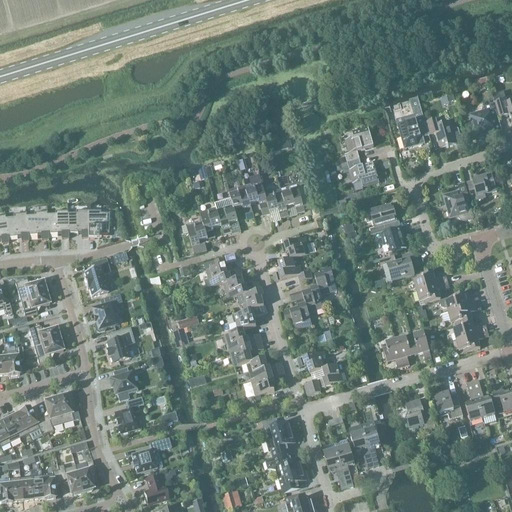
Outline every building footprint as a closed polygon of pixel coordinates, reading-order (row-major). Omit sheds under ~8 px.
[(504,93),(492,96),(494,101),(499,119),(510,115),(511,123),(511,102),(507,104),(504,93)] [(485,111),(470,116),(476,139),(495,134),(491,122),(499,120),(499,119),(494,101),(483,104),(485,111)] [(424,119),(398,126),(402,139),(405,137),(409,149),(423,145),(421,139),(429,137),(425,123),(424,119)] [(436,120),(425,123),(429,137),(437,134),(441,149),(447,148),(447,149),(449,148),(448,147),(450,147),(450,148),(462,144),(458,129),(452,131),(450,123),(438,126),(436,120)] [(349,154),(345,156),(345,158),(347,164),(360,160),(358,153),(374,148),(368,129),(352,133),(353,139),(346,141),(349,154)] [(347,164),(341,166),(344,176),(350,174),(353,185),(361,183),(363,189),(379,184),(374,165),(362,168),(360,160),(347,164)] [(476,181),(467,184),(472,202),(486,198),(485,196),(496,192),(491,174),(475,179),(476,181)] [(251,185),(245,187),(250,206),(259,204),(263,218),(270,215),(270,214),(265,196),(265,195),(261,182),(259,176),(249,179),(251,185)] [(450,220),(459,218),(459,220),(461,221),(463,222),(465,222),(467,222),(473,220),(471,212),(467,213),(464,202),(469,201),(465,185),(458,186),(460,192),(443,197),(450,220)] [(296,186),(280,191),(286,209),(293,207),(296,216),(304,213),(296,186)] [(228,192),(230,200),(231,205),(232,205),(234,211),(242,209),(246,222),(254,220),(250,206),(245,187),(228,192)] [(265,195),(265,196),(270,214),(277,212),(280,221),(288,218),(286,209),(280,191),(265,195)] [(230,200),(214,205),(215,209),(221,228),(220,228),(223,237),(231,235),(228,226),(238,223),(234,211),(232,205),(231,205),(230,200)] [(373,223),(375,229),(370,230),(372,236),(386,232),(401,228),(399,222),(397,222),(392,205),(370,212),(364,213),(367,224),(373,223)] [(215,209),(199,214),(202,222),(207,241),(215,239),(212,231),(220,228),(221,228),(215,209)] [(47,215),(48,235),(57,235),(57,236),(58,236),(58,235),(61,234),(61,240),(67,240),(68,240),(69,240),(68,234),(68,214),(68,212),(55,213),(55,215),(47,215)] [(68,214),(68,234),(77,234),(77,236),(78,236),(78,234),(81,234),(81,240),(87,240),(88,240),(88,212),(87,212),(76,212),(76,214),(68,214)] [(101,212),(88,212),(88,240),(100,240),(100,234),(109,235),(109,214),(101,214),(101,212)] [(26,217),(28,237),(28,236),(37,236),(37,237),(38,237),(38,236),(41,235),(41,241),(47,241),(48,241),(49,241),(48,235),(47,215),(47,213),(34,214),(34,216),(26,217)] [(14,218),(5,219),(8,239),(17,238),(17,239),(18,239),(17,238),(21,237),(21,243),(28,242),(28,243),(29,243),(28,236),(28,237),(26,217),(26,214),(13,216),(14,218)] [(0,239),(1,240),(2,245),(8,245),(9,245),(8,239),(5,219),(6,219),(5,217),(0,217),(0,239)] [(202,222),(186,227),(194,256),(207,252),(205,247),(199,248),(198,244),(207,241),(202,222)] [(381,236),(384,247),(387,246),(389,254),(407,249),(404,240),(401,230),(381,236)] [(280,255),(288,253),(291,261),(297,259),(297,260),(310,256),(305,239),(278,247),(280,255)] [(396,262),(394,257),(379,261),(381,267),(387,265),(392,282),(414,276),(409,259),(396,262)] [(291,261),(278,264),(281,273),(272,276),(275,284),(297,277),(302,276),(301,275),(297,260),(297,259),(291,261)] [(213,263),(203,266),(205,272),(208,281),(204,282),(206,290),(210,289),(223,285),(222,285),(232,282),(230,275),(228,275),(225,267),(227,267),(225,260),(213,263)] [(110,274),(106,261),(91,265),(93,271),(85,274),(84,274),(84,275),(86,279),(85,279),(84,280),(87,290),(87,291),(89,290),(91,298),(91,299),(92,299),(92,298),(107,294),(108,294),(107,293),(102,276),(110,274)] [(232,282),(222,285),(223,285),(223,286),(227,301),(237,299),(240,298),(239,297),(249,294),(246,287),(244,288),(242,280),(244,280),(241,271),(230,275),(232,282)] [(314,278),(315,283),(317,289),(320,298),(321,297),(336,293),(330,271),(322,273),(323,276),(314,278)] [(302,276),(297,277),(299,283),(311,280),(309,273),(301,275),(302,276)] [(433,273),(429,274),(417,277),(418,282),(414,283),(417,293),(448,284),(446,278),(435,281),(433,273)] [(20,302),(47,294),(45,285),(44,285),(43,283),(29,287),(27,281),(15,285),(17,291),(20,302)] [(240,298),(237,299),(239,306),(242,305),(244,313),(244,314),(264,308),(261,299),(264,299),(261,291),(260,291),(258,284),(246,287),(249,294),(239,297),(240,298)] [(448,284),(417,293),(420,303),(421,307),(425,306),(441,301),(438,293),(450,290),(448,284)] [(302,294),(289,297),(291,304),(295,303),(303,301),(304,307),(307,315),(308,315),(324,310),(321,297),(320,298),(317,289),(310,291),(310,294),(302,296),(302,294)] [(0,313),(4,312),(5,315),(12,313),(8,301),(2,303),(0,294),(0,313)] [(50,303),(47,294),(20,302),(23,313),(25,319),(37,316),(35,310),(49,306),(49,303),(50,303)] [(467,303),(464,294),(449,299),(440,301),(441,303),(440,304),(441,307),(444,309),(447,308),(449,314),(480,305),(478,299),(467,303)] [(96,325),(94,327),(96,333),(98,334),(104,332),(106,330),(115,327),(110,307),(121,304),(119,297),(100,302),(102,309),(92,312),(94,319),(96,325)] [(296,332),(311,328),(312,328),(308,315),(307,315),(304,307),(303,301),(295,303),(298,311),(289,313),(289,311),(283,313),(286,325),(293,323),(296,332)] [(482,311),(480,305),(449,314),(442,316),(444,323),(451,321),(452,324),(456,323),(457,327),(472,322),(470,315),(482,311)] [(244,313),(232,317),(236,332),(237,334),(243,332),(256,328),(253,320),(265,317),(268,316),(265,307),(264,308),(244,314),(244,313)] [(199,325),(197,318),(178,323),(180,331),(199,325)] [(472,322),(457,327),(458,331),(454,332),(457,342),(488,333),(486,327),(474,330),(472,322)] [(31,338),(34,349),(61,341),(59,332),(57,332),(57,330),(43,334),(41,328),(29,332),(30,338),(31,338)] [(107,344),(109,351),(106,352),(108,359),(111,358),(113,364),(130,359),(126,347),(134,344),(130,330),(109,336),(111,343),(107,344)] [(188,346),(185,335),(184,330),(174,333),(179,349),(188,346)] [(236,332),(224,336),(229,353),(261,343),(259,336),(245,340),(243,332),(237,334),(236,332)] [(415,340),(411,341),(415,357),(423,355),(425,362),(432,361),(429,350),(424,333),(414,336),(415,340)] [(489,339),(488,333),(457,342),(459,352),(464,351),(465,355),(480,350),(478,342),(489,339)] [(406,339),(396,341),(404,369),(410,367),(408,359),(415,357),(411,341),(407,343),(406,339)] [(61,341),(34,349),(37,360),(39,366),(51,362),(49,356),(63,352),(62,350),(64,350),(61,341)] [(404,369),(396,341),(386,344),(387,348),(383,350),(387,365),(396,363),(398,370),(404,369)] [(261,343),(229,353),(234,370),(246,366),(246,365),(252,363),(250,355),(263,351),(261,343)] [(16,353),(5,354),(6,359),(8,378),(19,376),(18,362),(24,361),(23,349),(16,349),(16,353)] [(329,370),(328,370),(324,353),(297,361),(299,369),(307,367),(310,376),(323,372),(329,370)] [(0,377),(8,377),(8,378),(6,359),(0,359),(0,377)] [(252,363),(246,365),(246,366),(251,382),(284,372),(281,364),(279,365),(268,368),(265,360),(252,363)] [(317,383),(304,386),(308,398),(320,394),(319,391),(346,383),(341,366),(328,370),(329,370),(323,372),(325,380),(317,383)] [(110,384),(111,389),(113,389),(115,396),(126,393),(126,396),(137,392),(135,385),(133,386),(130,376),(129,377),(127,370),(113,374),(115,381),(111,382),(111,383),(110,384)] [(284,372),(251,382),(255,398),(274,392),(272,384),(286,380),(284,372)] [(479,382),(473,384),(483,420),(495,417),(490,399),(483,401),(481,394),(482,393),(479,382)] [(483,420),(473,384),(467,386),(470,397),(471,397),(473,404),(465,406),(470,424),(483,420)] [(511,411),(511,393),(511,392),(505,394),(504,391),(493,394),(499,415),(504,414),(511,411)] [(463,418),(457,397),(450,399),(449,393),(434,397),(440,416),(447,414),(449,422),(463,418)] [(164,395),(152,395),(153,405),(164,405),(164,395)] [(80,421),(76,409),(70,411),(66,397),(64,397),(64,396),(55,399),(63,426),(74,423),(80,421)] [(63,426),(55,399),(46,401),(46,402),(44,403),(48,417),(41,419),(48,434),(53,433),(52,429),(63,426)] [(126,404),(128,411),(114,415),(117,422),(116,422),(118,428),(121,436),(139,431),(134,415),(140,413),(138,408),(144,407),(141,399),(126,404)] [(406,419),(410,430),(424,426),(426,432),(436,430),(431,412),(424,414),(420,401),(405,406),(409,419),(406,419)] [(48,434),(41,419),(36,422),(29,409),(19,414),(29,435),(39,430),(42,437),(48,434)] [(176,412),(163,417),(167,428),(180,424),(176,412)] [(20,440),(29,435),(19,414),(19,415),(10,420),(20,440)] [(20,440),(10,420),(0,424),(10,445),(20,440)] [(277,420),(263,425),(266,435),(271,433),(273,440),(282,437),(292,434),(289,423),(279,427),(277,420)] [(10,445),(0,424),(0,448),(0,449),(10,445)] [(375,424),(362,427),(364,433),(374,469),(380,467),(377,456),(376,457),(374,449),(382,447),(377,429),(375,424)] [(362,427),(349,431),(356,454),(364,452),(366,459),(364,460),(367,470),(374,469),(364,433),(362,427)] [(459,430),(462,440),(468,438),(465,428),(459,430)] [(273,440),(265,442),(266,444),(266,445),(265,445),(267,451),(268,451),(268,452),(271,452),(273,460),(290,455),(287,447),(295,445),(292,434),(282,437),(273,440)] [(134,464),(133,464),(132,464),(133,469),(134,469),(135,468),(137,475),(137,476),(138,476),(156,471),(157,470),(162,469),(159,456),(158,454),(172,450),(169,441),(150,446),(152,451),(151,451),(150,451),(133,456),(132,456),(131,456),(132,457),(134,464)] [(349,448),(337,451),(347,487),(348,490),(354,488),(350,476),(349,476),(347,469),(354,467),(349,448)] [(324,455),(330,474),(337,472),(339,479),(338,479),(342,492),(348,490),(347,487),(337,451),(324,455)] [(228,453),(221,455),(223,464),(231,462),(228,453)] [(273,460),(265,462),(268,471),(270,470),(276,471),(277,472),(278,479),(284,477),(303,472),(300,461),(292,463),(290,455),(273,460)] [(77,474),(83,495),(92,492),(92,491),(94,490),(90,476),(96,474),(92,462),(86,464),(88,471),(77,474)] [(58,472),(61,485),(67,483),(72,497),(74,496),(74,497),(83,495),(77,474),(75,467),(64,471),(63,467),(57,468),(58,472)] [(61,485),(58,472),(52,473),(52,476),(42,478),(45,501),(56,500),(54,485),(61,485)] [(284,477),(278,479),(281,489),(283,496),(285,495),(300,491),(298,485),(306,482),(303,472),(284,477)] [(245,477),(239,480),(242,489),(249,487),(245,477)] [(45,501),(42,478),(31,479),(34,501),(44,500),(44,501),(45,501)] [(146,500),(144,501),(145,505),(148,506),(148,508),(167,503),(162,488),(163,488),(160,478),(146,482),(149,492),(144,493),(146,500)] [(34,501),(31,479),(20,480),(23,503),(34,501)] [(13,504),(23,503),(20,480),(9,481),(10,486),(12,505),(13,505),(13,504)] [(10,486),(0,487),(0,495),(0,497),(0,496),(0,505),(1,505),(1,506),(12,505),(10,486)] [(228,511),(237,510),(233,495),(223,498),(227,511),(228,511)] [(298,496),(284,500),(287,511),(304,511),(314,509),(311,499),(300,502),(298,496)]
